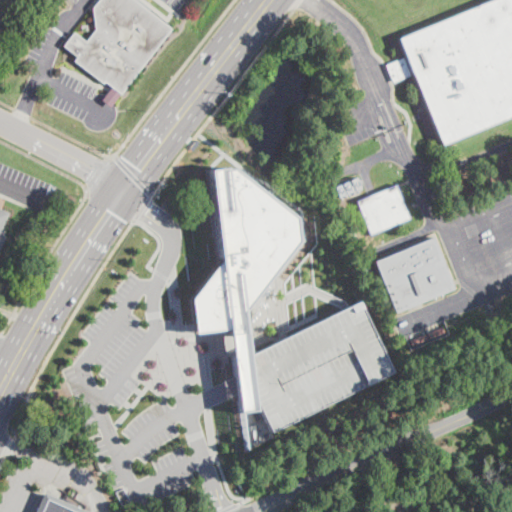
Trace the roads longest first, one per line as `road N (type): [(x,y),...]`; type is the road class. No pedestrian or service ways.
road 1 (primary): [(267,0),(122,187),(51,296)]
road 2 (tertiary): [(511,395),(255,511)]
road 3 (tertiary): [(122,187),(0,119)]
